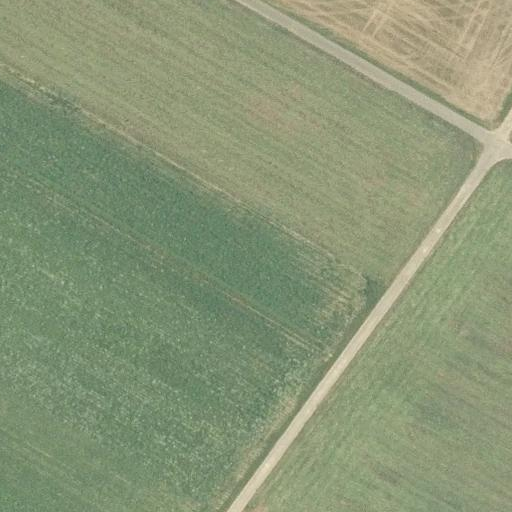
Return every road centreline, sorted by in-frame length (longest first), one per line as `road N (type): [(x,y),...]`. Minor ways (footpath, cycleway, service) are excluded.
road 1 (track): [(236,511),(497,147)]
road 2 (track): [(233,0),(497,147)]
